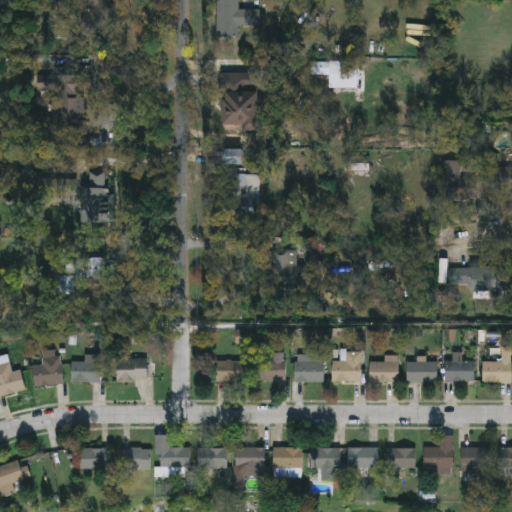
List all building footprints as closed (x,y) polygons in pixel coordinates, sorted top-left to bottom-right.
[(238,0),(238,9),(266,10),(265,27),(239,26),(238,37),(216,36),(217,0),(238,0)] [(330,75),(311,75),(311,62),(330,62),(330,75)] [(220,73),(258,73),(258,129),(220,129),(220,73)] [(63,104),(54,104),(54,94),(47,94),(47,92),(38,92),(38,84),(63,84),(63,104)] [(224,164),(224,150),(241,150),(241,164),(224,164)] [(509,166),(509,194),(484,194),(484,154),(499,154),(499,166),(509,166)] [(82,222),(83,174),(103,174),(103,186),(112,187),(111,223),(82,222)] [(222,174),(258,174),(256,216),(221,215),(222,174)] [(298,249),(298,288),(271,288),(271,249),(298,249)] [(74,280),(74,293),(56,293),(55,276),(65,276),(64,259),(104,258),(104,280),(74,280)] [(451,285),(451,268),(490,268),(490,290),(470,290),(470,285),(451,285)] [(32,386),(32,365),(42,365),(42,354),(61,353),(62,386),(32,386)] [(284,381),(260,381),(260,362),(271,362),(271,353),(284,353),(284,381)] [(331,382),(331,362),(345,362),(345,353),(360,353),(360,382),(331,382)] [(294,383),(294,355),(323,355),(323,383),(294,383)] [(116,383),(116,359),(147,359),(147,383),(116,383)] [(19,372),(22,392),(0,395),(0,361),(7,360),(10,373),(19,372)] [(246,383),(215,383),(215,361),(246,361),(246,383)] [(406,383),(406,361),(437,361),(437,383),(406,383)] [(473,361),(473,382),(445,382),(445,361),(473,361)] [(481,383),(481,361),(511,361),(511,383),(481,383)] [(71,383),(71,363),(100,363),(100,383),(71,383)] [(398,383),(369,383),(369,363),(398,363),(398,383)] [(189,467),(156,467),(156,436),(169,436),(169,447),(189,447),(189,467)] [(423,447),(439,448),(439,436),(453,436),(451,469),(422,468),(423,447)] [(301,477),(273,477),(273,447),(301,447),(301,477)] [(377,468),(347,468),(347,447),(377,447),(377,468)] [(385,447),(414,447),(414,469),(385,469),(385,447)] [(498,447),(511,447),(511,468),(498,468),(498,447)] [(226,448),(226,469),(197,469),(197,448),(226,448)] [(266,448),(266,476),(234,476),(234,448),(266,448)] [(314,470),(314,448),(339,448),(339,469),(335,469),(335,480),(319,480),(319,470),(314,470)] [(461,471),(461,448),(490,448),(490,471),(461,471)] [(108,449),(108,469),(79,469),(79,449),(108,449)] [(150,449),(150,470),(121,470),(121,449),(150,449)] [(0,465),(18,460),(21,471),(26,469),(29,477),(11,483),(15,493),(0,497),(0,465)]
